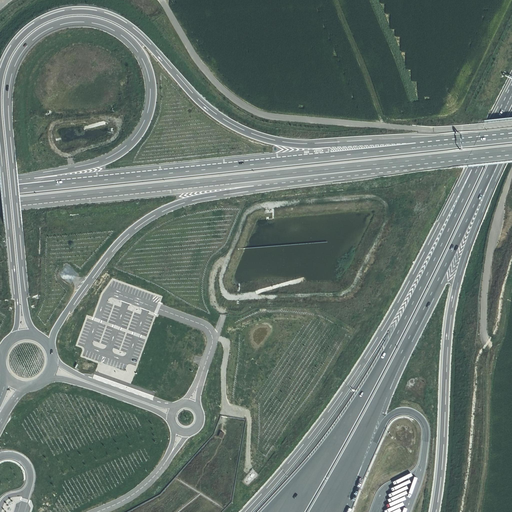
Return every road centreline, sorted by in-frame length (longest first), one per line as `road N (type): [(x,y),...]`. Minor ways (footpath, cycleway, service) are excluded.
road 1 (trunk): [(35,331),(25,315),(6,122),(11,60),(40,27),(87,16),(123,31),(149,70),(146,118),(119,154),(84,168),(0,179)]
road 2 (trunk): [(468,142),(309,146),(255,137),(204,108),(127,25),(87,9),(56,11),(29,25),(0,69)]
road 3 (motorway): [(511,94),(375,346),(248,511)]
road 4 (motorway): [(511,96),(393,341),(282,511)]
road 5 (trunk): [(468,142),(0,190)]
road 6 (trunk): [(48,342),(123,238),(179,202),(414,160)]
road 7 (trunk): [(0,203),(414,160)]
road 8 (motorway): [(329,511),(504,144)]
road 9 (motorway): [(435,511),(451,311),(504,144)]
road 10 (track): [(511,178),(485,277),(481,335),(488,357),(475,511)]
road 11 (track): [(511,123),(429,129),(272,117),(243,106),(201,67)]
road 12 (trunk): [(0,127),(17,302),(12,333)]
road 13 (motorway): [(330,511),(354,487),(388,417),(418,416),(423,454)]
road 14 (track): [(335,0),(383,126)]
